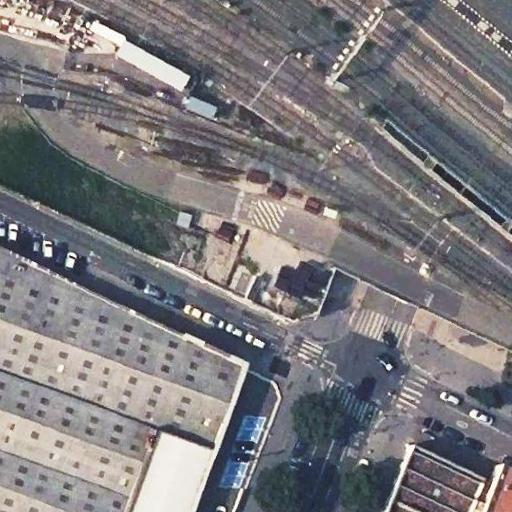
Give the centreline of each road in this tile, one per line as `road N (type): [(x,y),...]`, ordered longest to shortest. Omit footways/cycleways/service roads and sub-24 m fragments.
road 1 (residential): [(364,372),(0,205)]
road 2 (secondary): [(364,372),(503,0)]
road 3 (tertiary): [(511,438),(364,372)]
road 4 (secondary): [(308,511),(364,372)]
